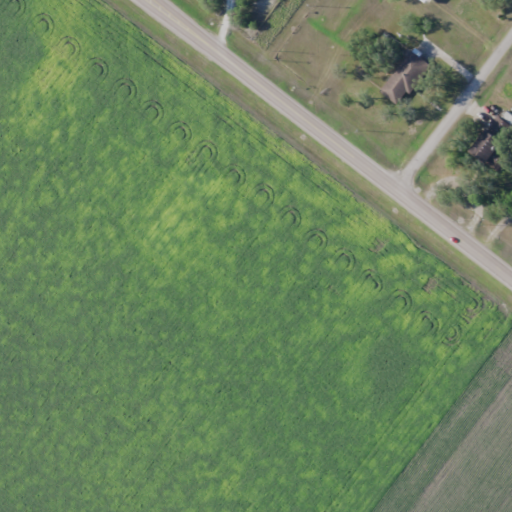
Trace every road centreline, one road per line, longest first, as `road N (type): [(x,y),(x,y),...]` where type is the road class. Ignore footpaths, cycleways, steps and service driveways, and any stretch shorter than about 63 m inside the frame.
road 1 (secondary): [(149,0),(511,276)]
road 2 (residential): [(398,188),(511,39)]
